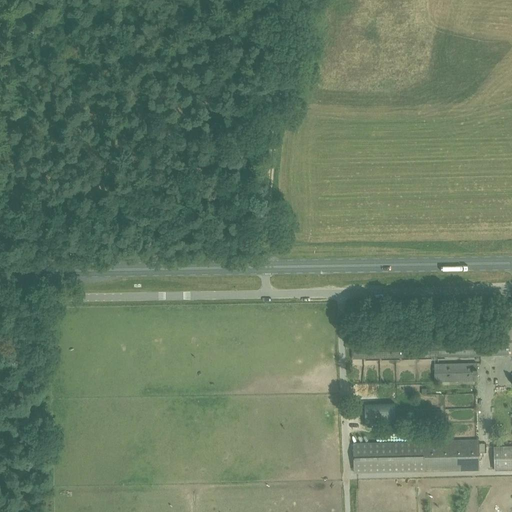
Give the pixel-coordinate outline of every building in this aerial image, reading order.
[(351,345),(352,358),(508,355),(508,352),(508,342),(507,342),(507,340),(504,340),(505,341),(491,341),(491,338),(441,339),(441,343),(351,345)] [(442,382),(442,385),(475,384),(475,381),(477,381),(477,362),(434,362),(434,382),(442,382)] [(395,422),(394,403),(364,404),(365,424),(395,422)] [(353,442),(354,472),(479,469),(478,453),(485,453),(485,444),(478,444),(478,439),(353,442)] [(511,444),(493,445),(494,470),(511,469),(511,444)]
